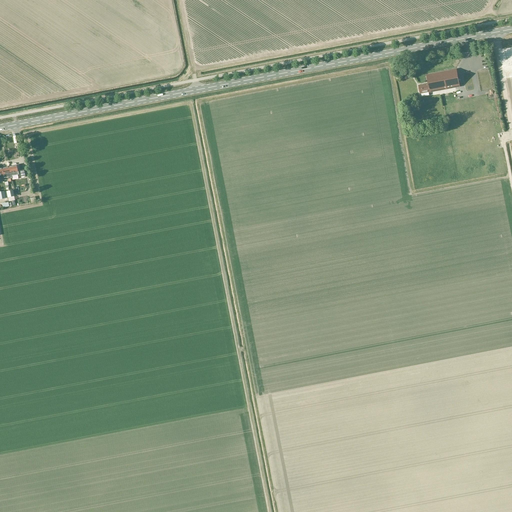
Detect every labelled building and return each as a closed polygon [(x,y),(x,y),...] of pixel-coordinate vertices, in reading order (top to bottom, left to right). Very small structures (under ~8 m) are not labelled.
[(429,93),(460,87),(457,70),(427,75),(428,84),(419,86),(420,94),(429,92),(429,93)] [(483,96),(453,101),(455,111),(472,108),(471,104),(484,102),(483,96)] [(468,111),(473,137),(490,135),(485,108),(468,111)] [(11,176),(12,176),(19,175),(18,171),(17,165),(9,167),(11,176)] [(9,167),(2,168),(3,175),(4,178),(8,177),(9,179),(12,179),(12,176),(11,176),(9,167)]
